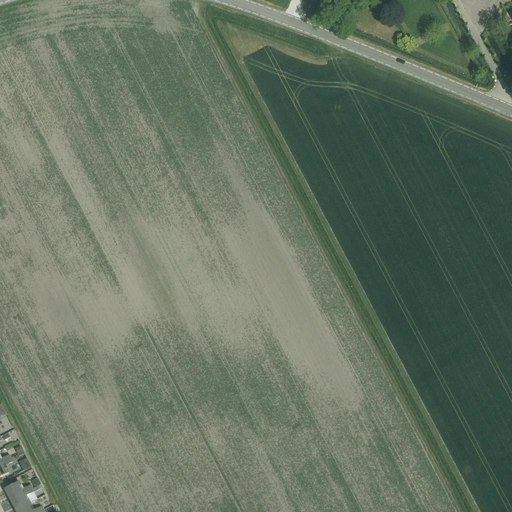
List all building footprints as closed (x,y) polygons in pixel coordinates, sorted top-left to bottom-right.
[(0,414),(2,420),(10,418),(6,408),(0,410),(0,414)] [(21,447),(15,450),(18,455),(24,453),(21,447)] [(0,464),(11,459),(9,455),(2,459),(0,455),(0,464)] [(5,466),(13,462),(11,459),(0,464),(0,478),(9,474),(5,466)] [(38,479),(32,482),(35,488),(41,485),(38,479)] [(10,501),(33,489),(31,486),(23,490),(19,482),(4,490),(10,501)] [(15,511),(30,504),(27,497),(34,493),(33,489),(10,501),(15,511)]
